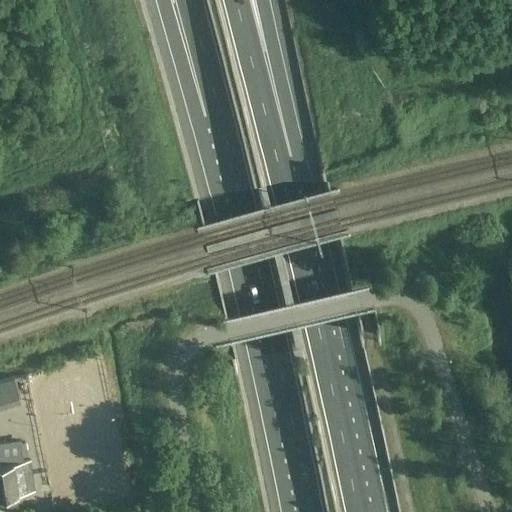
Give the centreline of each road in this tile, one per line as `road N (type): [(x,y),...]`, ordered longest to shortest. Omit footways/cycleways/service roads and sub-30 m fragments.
road 1 (motorway): [(356,511),(259,96)]
road 2 (motorway): [(217,115),(310,511)]
road 3 (motorway): [(176,0),(217,115)]
